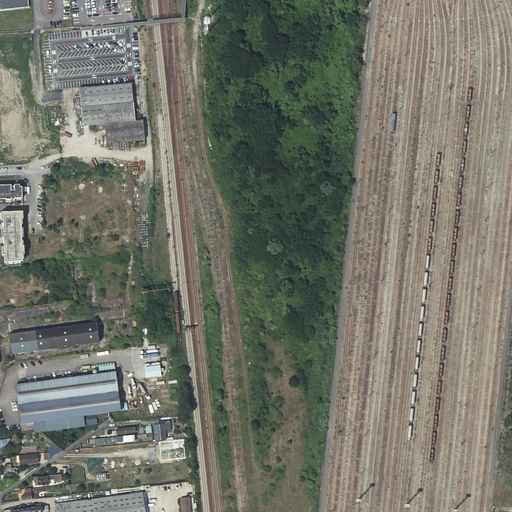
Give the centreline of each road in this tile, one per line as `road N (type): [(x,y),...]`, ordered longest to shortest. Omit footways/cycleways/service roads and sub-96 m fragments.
road 1 (track): [(202,0),(197,102),(206,165),(225,217),(260,511)]
road 2 (residential): [(110,421),(0,495)]
